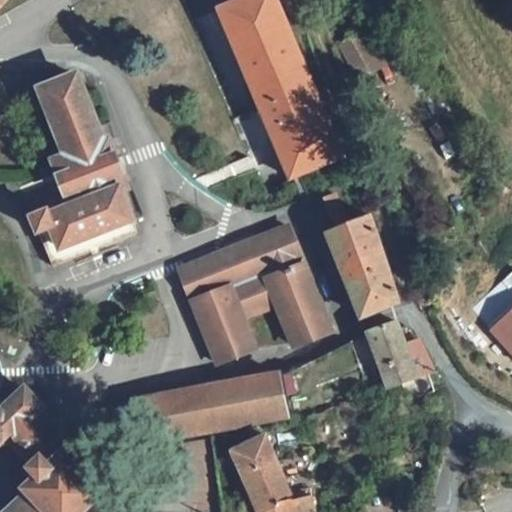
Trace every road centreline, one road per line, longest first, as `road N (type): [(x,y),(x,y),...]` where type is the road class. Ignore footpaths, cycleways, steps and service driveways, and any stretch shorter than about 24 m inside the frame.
road 1 (track): [(304,0),(461,424)]
road 2 (residential): [(0,60),(89,58),(113,73),(169,243)]
road 3 (unclassified): [(511,433),(486,419),(461,424),(443,511)]
